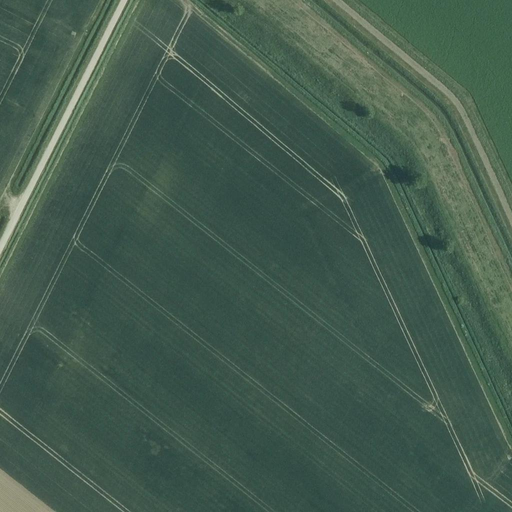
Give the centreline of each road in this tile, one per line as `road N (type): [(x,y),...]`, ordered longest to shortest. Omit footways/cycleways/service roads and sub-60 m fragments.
road 1 (track): [(279,0),(418,154),(511,358)]
road 2 (unclassified): [(0,246),(125,0)]
